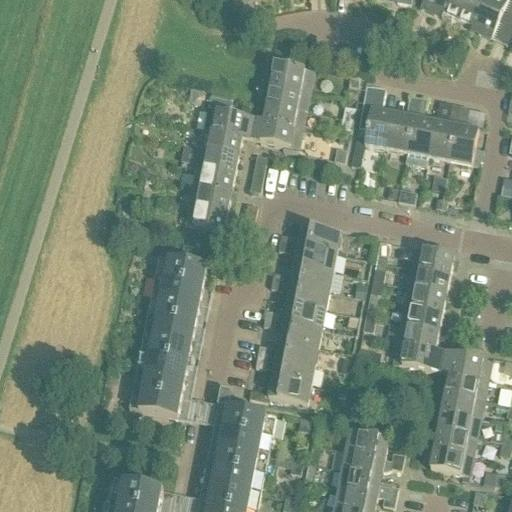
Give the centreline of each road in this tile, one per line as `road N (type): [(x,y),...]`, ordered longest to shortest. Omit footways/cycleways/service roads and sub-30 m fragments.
road 1 (residential): [(186,511),(228,301),(257,277),(272,204),(478,245)]
road 2 (residential): [(478,245),(502,102)]
